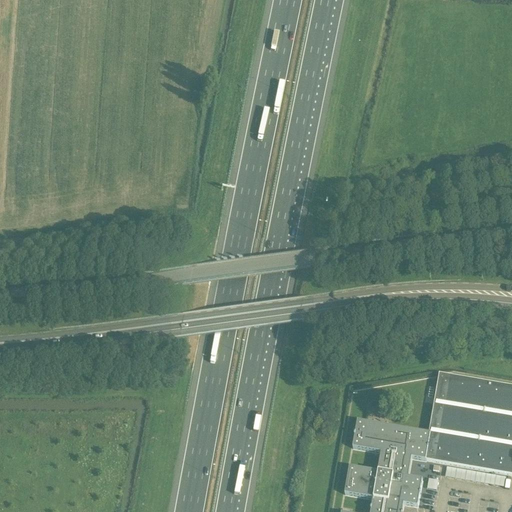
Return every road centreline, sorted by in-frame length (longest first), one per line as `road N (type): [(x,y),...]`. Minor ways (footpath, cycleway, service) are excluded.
road 1 (motorway): [(225,511),(328,0)]
road 2 (motorway): [(287,0),(189,511)]
road 3 (secondary): [(511,299),(436,294),(0,343)]
road 4 (unclassified): [(189,274),(511,230)]
road 5 (unclassified): [(189,274),(0,293)]
